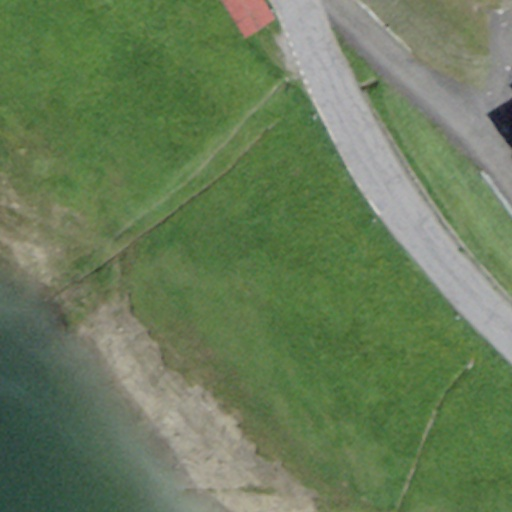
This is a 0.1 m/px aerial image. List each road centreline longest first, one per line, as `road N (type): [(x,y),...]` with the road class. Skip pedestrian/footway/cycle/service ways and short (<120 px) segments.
road 1 (unclassified): [(511,337),(447,275),(347,127),(291,0)]
road 2 (track): [(325,0),(460,115),(486,118),(509,99),(511,83)]
